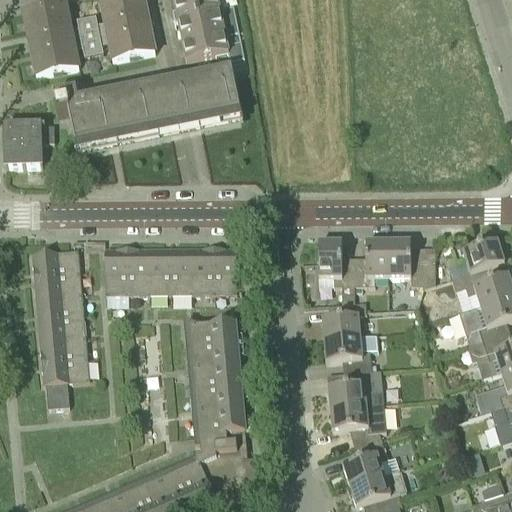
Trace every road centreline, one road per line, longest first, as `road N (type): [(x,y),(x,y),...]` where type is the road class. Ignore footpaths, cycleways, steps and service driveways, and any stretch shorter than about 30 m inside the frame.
road 1 (residential): [(312,511),(273,216)]
road 2 (unclassified): [(273,216),(0,216)]
road 3 (unclassified): [(511,210),(273,216)]
